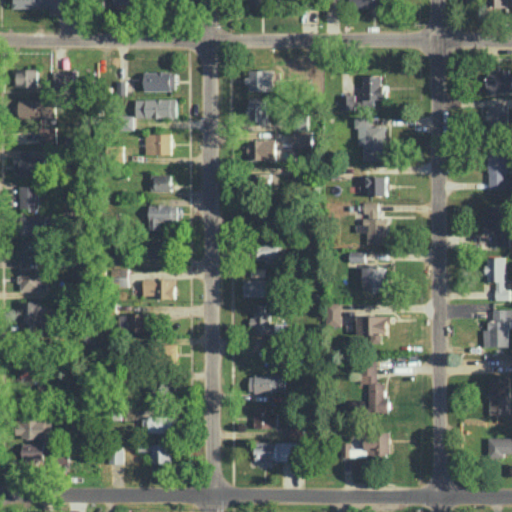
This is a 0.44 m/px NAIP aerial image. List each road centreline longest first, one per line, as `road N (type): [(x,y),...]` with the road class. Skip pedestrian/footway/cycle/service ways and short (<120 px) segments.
road 1 (residential): [(213,511),(207,0)]
road 2 (residential): [(440,511),(437,0)]
road 3 (residential): [(0,495),(511,496)]
road 4 (residential): [(0,37),(511,37)]
